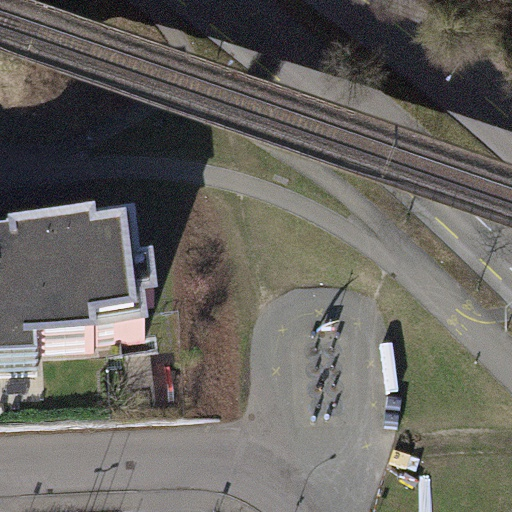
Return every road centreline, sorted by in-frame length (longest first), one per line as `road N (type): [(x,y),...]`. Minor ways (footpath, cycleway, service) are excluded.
road 1 (primary): [(223,0),(511,268)]
road 2 (residential): [(0,468),(212,460),(255,473),(299,511)]
road 3 (primary): [(511,145),(333,0)]
